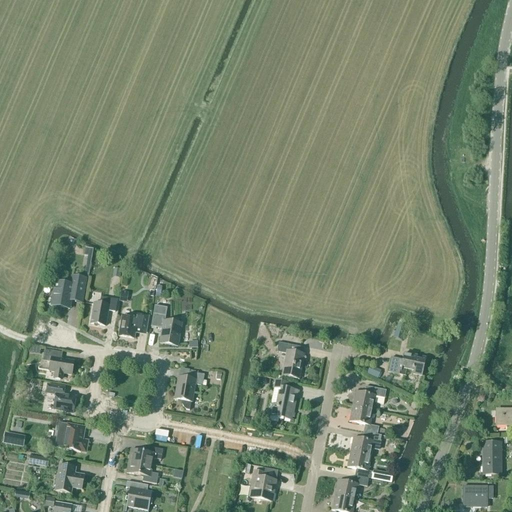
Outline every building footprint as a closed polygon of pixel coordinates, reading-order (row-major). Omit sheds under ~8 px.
[(466,173),(464,149),(458,149),(460,174),(466,173)] [(120,279),(121,270),(114,269),(112,278),(120,279)] [(82,304),(86,280),(71,277),(70,286),(55,283),(52,305),(69,308),(71,300),(75,301),(75,303),(82,304)] [(115,313),(117,301),(100,298),(99,305),(94,304),(90,325),(105,327),(108,312),(115,313)] [(167,310),(154,308),(151,327),(158,329),(158,330),(160,330),(162,329),(163,330),(160,343),(177,346),(180,326),(178,326),(178,322),(166,322),(166,323),(164,323),(167,310)] [(146,333),(148,317),(137,315),(136,320),(122,317),(119,337),(133,340),(135,331),(146,333)] [(393,339),(402,342),(406,328),(397,326),(393,339)] [(301,379),(304,358),(299,357),(300,348),(278,344),(277,354),(285,355),(281,375),(301,379)] [(74,364),(74,363),(61,361),(62,354),(44,351),(43,358),(47,358),(46,363),(50,363),(49,372),(55,373),(54,378),(55,380),(59,381),(62,379),(63,374),(71,376),(72,375),(70,375),(72,363),(74,364)] [(417,357),(404,354),(403,361),(391,358),(388,374),(405,377),(407,371),(413,372),(412,375),(421,377),(425,362),(416,360),(417,357)] [(376,371),(370,368),(366,376),(372,379),(376,371)] [(202,387),(204,376),(189,373),(187,380),(179,378),(175,400),(182,402),(182,404),(182,406),(183,408),(185,410),(187,411),(189,411),(191,403),(194,385),(202,387)] [(286,390),(287,384),(275,381),(274,389),(274,388),(280,389),(276,407),(271,405),(268,417),(293,422),(295,410),(294,410),(297,393),(298,394),(299,392),(286,390)] [(73,414),(76,398),(63,396),(64,389),(47,386),(46,394),(56,395),(53,409),(67,411),(66,413),(73,414)] [(352,408),(372,412),(374,404),(383,406),(386,392),(365,388),(364,395),(355,393),(352,408)] [(369,426),(372,412),(352,408),(349,423),(365,426),(363,433),(377,436),(378,428),(369,426)] [(21,420),(23,412),(12,410),(10,418),(21,420)] [(511,411),(496,411),(496,427),(511,426),(511,411)] [(59,424),(54,449),(62,450),(80,453),(80,452),(85,453),(87,442),(82,441),(85,429),(67,425),(59,424)] [(375,444),(377,436),(363,433),(362,441),(353,439),(350,454),(370,458),(373,443),(375,444)] [(5,434),(3,445),(15,447),(17,436),(5,434)] [(483,476),(500,476),(500,444),(483,444),(483,476)] [(128,462),(152,467),(153,460),(161,461),(162,451),(148,448),(147,454),(130,451),(128,462)] [(368,472),(370,458),(350,454),(347,468),(356,470),(354,478),(368,480),(370,472),(368,472)] [(46,468),(48,460),(30,456),(28,464),(46,468)] [(151,474),(152,467),(128,462),(126,474),(143,477),(142,483),(156,485),(158,475),(151,474)] [(249,476),(251,466),(243,465),(241,474),(249,476)] [(75,468),(59,466),(55,492),(70,495),(72,489),(82,490),(84,477),(71,474),(72,468),(75,469),(75,468)] [(272,503),(276,482),(262,479),(264,474),(253,472),(251,485),(255,486),(252,499),(272,503)] [(367,488),(368,480),(354,478),(353,485),(337,482),(334,497),(355,501),(358,486),(367,488)] [(148,511),(151,493),(147,492),(148,487),(127,483),(126,489),(129,490),(125,511),(126,508),(147,511),(148,511)] [(463,488),(463,508),(486,508),(486,502),(486,499),(492,499),(492,488),(486,488),(486,489),(463,488)] [(352,511),(355,501),(334,497),(331,511),(334,511),(352,511)] [(53,509),(55,499),(46,498),(45,508),(53,509)]
